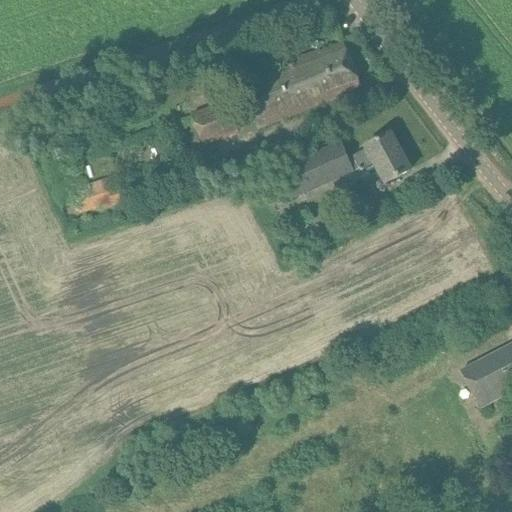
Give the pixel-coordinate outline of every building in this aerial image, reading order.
[(319,50),(276,67),(296,115),(339,98),(338,96),(360,87),(343,44),(320,53),(319,50)] [(221,59),(209,65),(214,76),(226,71),(221,59)] [(296,115),(277,71),(261,77),(260,74),(240,82),(259,129),(296,115)] [(237,132),(226,103),(193,116),(204,145),(237,132)] [(411,171),(390,134),(365,147),(366,150),(353,157),(361,172),(375,164),(386,184),(411,171)] [(354,174),(340,144),(276,172),(292,202),(354,174)] [(228,171),(208,179),(209,183),(212,190),(232,182),(229,175),(228,171)] [(122,202),(114,177),(70,191),(78,216),(122,202)] [(325,215),(315,219),(321,232),(331,228),(330,225),(345,218),(351,232),(368,225),(361,209),(345,216),(342,211),(326,218),(325,215)] [(481,410),(511,393),(511,345),(462,373),(481,410)] [(511,430),(498,437),(511,466),(511,430)]
